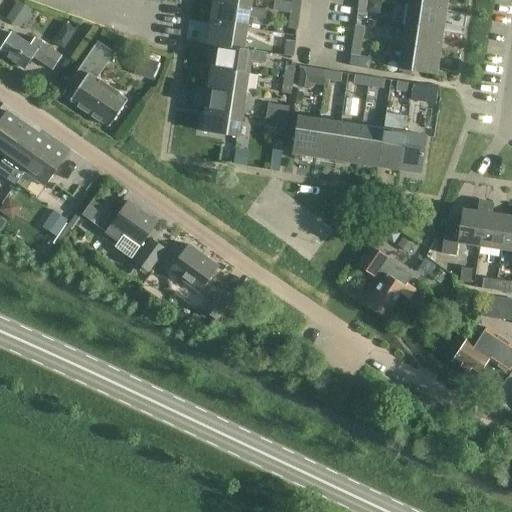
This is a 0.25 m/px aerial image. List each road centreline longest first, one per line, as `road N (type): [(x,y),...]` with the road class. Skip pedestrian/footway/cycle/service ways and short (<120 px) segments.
road 1 (residential): [(511,435),(203,238),(0,93)]
road 2 (secondary): [(390,511),(0,330)]
